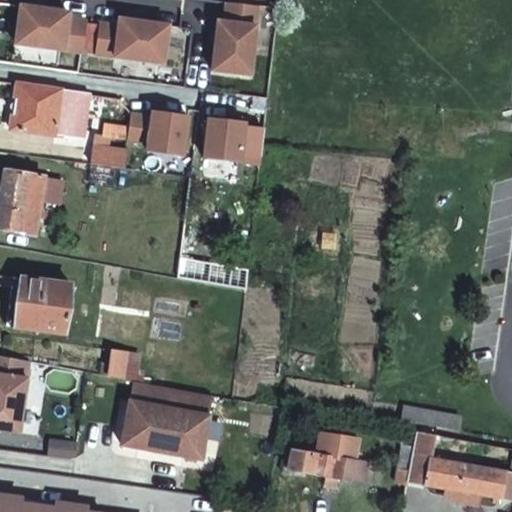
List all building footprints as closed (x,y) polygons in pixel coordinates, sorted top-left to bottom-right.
[(277,8),(278,0),(262,0),(261,6),(277,8)] [(248,75),(256,6),(226,3),(223,23),(216,22),(211,71),(248,75)] [(14,43),(80,53),(84,22),(66,20),(67,12),(19,6),(14,43)] [(95,55),(161,64),(166,26),(118,19),(116,28),(99,26),(95,55)] [(83,138),(83,134),(89,96),(16,85),(9,130),(51,137),(51,133),(83,138)] [(150,118),(131,115),(126,141),(145,144),(144,151),(182,157),(187,118),(150,113),(150,118)] [(243,124),(206,120),(202,159),(239,163),(240,156),(260,158),(263,132),(242,129),(243,124)] [(90,165),(121,169),(125,152),(104,148),(106,138),(95,136),(90,165)] [(42,177),(3,171),(1,181),(0,180),(0,229),(31,235),(42,177)] [(62,334),(68,285),(10,278),(4,325),(62,334)] [(109,349),(105,378),(132,381),(134,362),(124,360),(125,351),(109,349)] [(27,363),(0,357),(0,431),(16,435),(27,363)] [(117,445),(150,451),(151,445),(167,449),(165,454),(196,459),(208,399),(128,383),(117,445)] [(460,420),(401,410),(399,425),(458,435),(460,420)] [(511,501),(511,475),(429,461),(432,437),(414,434),(411,449),(405,482),(511,501)] [(349,482),(353,462),(356,441),(318,435),(315,456),(289,451),(286,471),(324,478),(322,487),(334,490),(336,479),(349,482)] [(151,445),(150,451),(165,454),(167,449),(151,445)] [(405,482),(411,449),(400,447),(394,484),(405,486),(405,482)] [(365,464),(353,462),(349,482),(361,484),(365,464)] [(391,498),(402,500),(405,486),(394,484),(391,498)] [(2,498),(1,503),(16,506),(17,500),(2,498)] [(1,503),(0,503),(0,511),(62,511),(50,510),(16,506),(1,503)]
